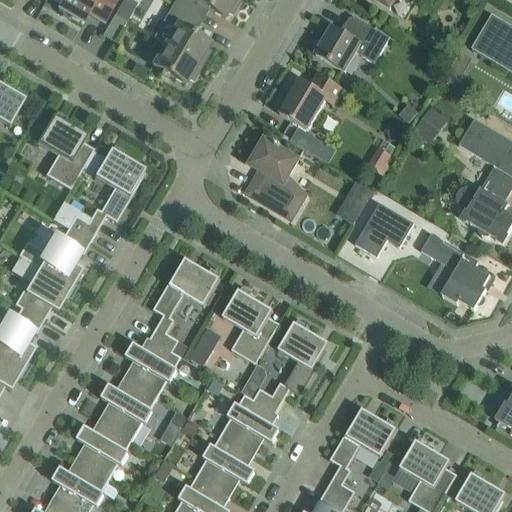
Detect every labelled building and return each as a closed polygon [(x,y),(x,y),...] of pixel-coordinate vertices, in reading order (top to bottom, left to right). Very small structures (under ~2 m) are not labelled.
[(104,24),(114,7),(118,0),(64,0),(58,11),(82,25),(89,14),(94,17),(94,18),(104,24)] [(240,2),(236,0),(176,0),(172,6),(195,20),(202,7),(225,21),(228,14),(232,16),(240,2)] [(368,0),(371,1),(389,12),(395,0),(368,0)] [(201,68),(210,54),(206,52),(210,46),(188,32),(195,20),(172,6),(164,21),(153,39),(164,46),(201,68)] [(118,10),(114,17),(126,24),(130,18),(118,10)] [(114,44),(126,24),(114,17),(102,37),(114,44)] [(511,75),(511,29),(492,17),(471,52),(511,75)] [(390,41),(370,28),(352,18),(351,20),(352,21),(343,37),(332,30),(323,44),(319,43),(315,44),(313,48),(314,52),(316,55),(315,57),(344,75),(356,55),(374,66),(390,41)] [(192,83),(201,68),(164,46),(152,67),(185,87),(189,81),(192,83)] [(137,66),(132,74),(142,80),(147,72),(137,66)] [(343,92),(334,87),(317,77),(310,89),(300,83),(287,104),(284,102),(278,112),(281,114),(279,117),(307,133),(327,100),(335,105),(343,92)] [(0,90),(0,123),(9,129),(25,102),(2,88),(0,90)] [(408,110),(401,118),(407,123),(414,115),(408,110)] [(87,138),(53,118),(37,145),(57,158),(50,169),(56,173),(51,181),(70,192),(83,170),(93,154),(94,152),(83,146),(87,138)] [(511,144),(474,122),(459,148),(497,170),(483,193),(480,191),(478,194),(471,190),(465,190),(461,193),(458,198),(458,204),(460,209),(467,213),(462,222),(479,232),(478,234),(478,235),(479,236),(480,237),(481,238),(482,239),(484,240),(485,240),(487,241),(489,241),(490,239),(502,246),(511,229),(511,218),(505,215),(509,208),(501,204),(503,200),(510,194),(511,186),(511,144)] [(305,197),(287,180),(298,162),(264,142),(250,167),(263,175),(259,182),(256,180),(247,196),(290,222),(305,197)] [(390,157),(395,150),(383,142),(379,150),(378,150),(366,169),(382,179),(393,160),(390,157)] [(105,161),(93,154),(83,170),(95,177),(94,179),(114,191),(100,214),(96,212),(88,226),(75,218),(78,214),(62,205),(52,222),(68,231),(90,244),(105,219),(116,225),(142,180),(141,179),(141,180),(140,180),(145,172),(110,152),(105,161)] [(0,175),(8,180),(13,171),(0,163),(0,175)] [(358,188),(352,198),(367,207),(373,197),(371,196),(360,189),(358,188)] [(399,250),(410,233),(414,226),(379,206),(355,247),(377,260),(387,243),(399,250)] [(90,244),(68,231),(61,243),(55,239),(45,255),(27,244),(18,258),(20,259),(39,270),(42,265),(75,284),(82,272),(72,266),(79,255),(83,257),(90,244)] [(474,313),(486,293),(493,281),(475,270),(478,264),(461,254),(431,236),(421,254),(455,274),(441,298),(457,307),(459,304),(474,313)] [(51,311),(57,315),(66,299),(65,299),(73,287),(75,284),(42,265),(39,270),(20,259),(11,273),(28,284),(14,307),(20,311),(21,311),(43,324),(51,311)] [(220,282),(196,268),(185,262),(184,263),(180,269),(181,268),(180,267),(153,313),(164,319),(150,342),(147,340),(147,341),(181,361),(181,360),(184,361),(190,351),(178,344),(179,344),(167,336),(174,323),(170,321),(184,298),(204,309),(220,282)] [(243,332),(236,345),(241,348),(237,356),(256,367),(280,327),(269,321),(273,313),(238,293),(222,320),(243,332)] [(43,324),(21,311),(20,311),(14,322),(8,318),(0,331),(0,347),(28,363),(35,351),(25,346),(32,335),(36,337),(43,324)] [(325,354),(324,354),(329,346),(294,326),(278,353),(298,365),(284,388),(280,386),(272,399),(260,391),(253,402),(253,403),(278,418),(278,417),(276,416),(289,393),(300,399),(326,354),(325,353),(325,354)] [(181,361),(147,341),(146,342),(149,344),(144,352),(133,346),(132,347),(133,348),(128,356),(129,357),(127,359),(126,358),(125,360),(136,366),(126,383),(123,381),(122,382),(156,402),(167,384),(170,386),(171,384),(169,384),(171,381),(172,382),(177,373),(177,374),(178,372),(175,370),(181,361)] [(214,351),(200,342),(189,360),(203,369),(214,351)] [(0,396),(4,390),(10,394),(19,379),(18,378),(26,366),(27,366),(28,363),(0,347),(0,396)] [(156,402),(122,382),(122,383),(125,385),(120,393),(109,387),(108,389),(109,389),(104,397),(104,398),(103,400),(102,399),(101,401),(112,407),(102,424),(99,423),(98,424),(132,444),(142,425),(146,427),(146,426),(145,425),(146,423),(147,423),(152,415),(153,415),(154,414),(151,412),(156,402)] [(278,418),(253,403),(253,402),(245,397),(238,408),(235,406),(234,408),(235,408),(230,416),(231,417),(230,419),(228,418),(227,420),(230,422),(220,440),(253,460),(254,459),(251,457),(261,440),(272,446),(273,445),(271,444),(273,442),(274,442),(279,434),(280,433),(269,426),(274,418),(277,419),(278,418)] [(511,403),(511,405),(509,404),(508,406),(505,405),(495,422),(498,424),(496,427),(497,428),(499,424),(511,432),(510,436),(511,436),(511,403)] [(380,460),(396,432),(362,412),(357,419),(357,418),(356,418),(329,463),(340,469),(325,495),(347,508),(355,495),(342,487),(351,474),(347,471),(360,448),(380,460)] [(181,430),(187,421),(176,415),(171,424),(181,430)] [(132,444),(98,424),(98,425),(100,426),(95,435),(85,429),(84,430),(79,439),(80,439),(79,442),(77,441),(76,442),(87,449),(77,466),(74,464),(74,465),(107,485),(118,467),(121,469),(122,467),(121,466),(122,464),(123,464),(128,456),(129,455),(126,453),(132,444)] [(253,460),(220,440),(214,449),(211,447),(210,449),(211,449),(206,458),(205,460),(204,460),(203,461),(206,463),(195,481),(229,501),(229,500),(227,498),(237,481),(247,488),(248,486),(247,485),(248,483),(249,483),(254,475),(255,475),(256,474),(245,467),(250,459),(253,461),(253,460)] [(450,464),(416,444),(400,471),(420,483),(413,496),(418,499),(414,507),(420,511),(419,511),(436,511),(457,478),(446,471),(450,464)] [(107,485),(74,465),(73,466),(76,468),(71,476),(60,470),(59,471),(60,472),(55,480),(56,481),(54,483),(53,482),(52,484),(63,490),(53,507),(50,505),(49,506),(58,511),(91,511),(94,508),(97,510),(98,508),(96,508),(98,505),(98,506),(103,497),(104,498),(105,496),(102,495),(107,485)] [(379,485),(378,486),(388,492),(392,483),(395,479),(385,474),(379,485)] [(502,505),(501,504),(506,497),(471,476),(455,504),(468,511),(499,511),(504,504),(503,504),(502,505)] [(229,501),(195,481),(190,491),(187,489),(186,490),(186,491),(181,499),(182,499),(181,502),(179,501),(179,502),(182,504),(177,511),(225,511),(220,509),(225,500),(228,502),(229,501)] [(344,511),(347,508),(325,495),(317,507),(321,510),(319,511),(344,511)]
